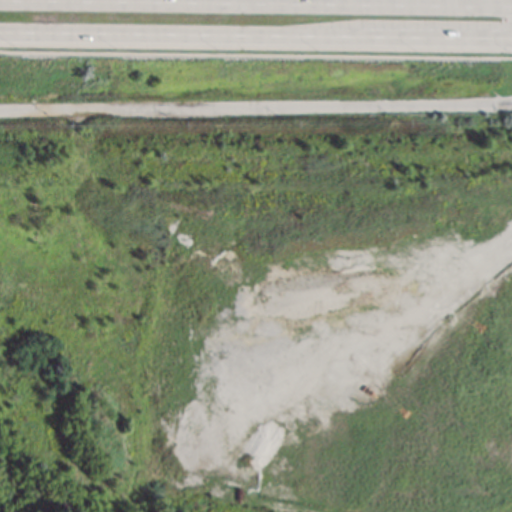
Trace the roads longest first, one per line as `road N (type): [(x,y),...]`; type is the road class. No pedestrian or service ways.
road 1 (secondary): [(0,31),(511,37)]
road 2 (secondary): [(511,5),(22,0)]
